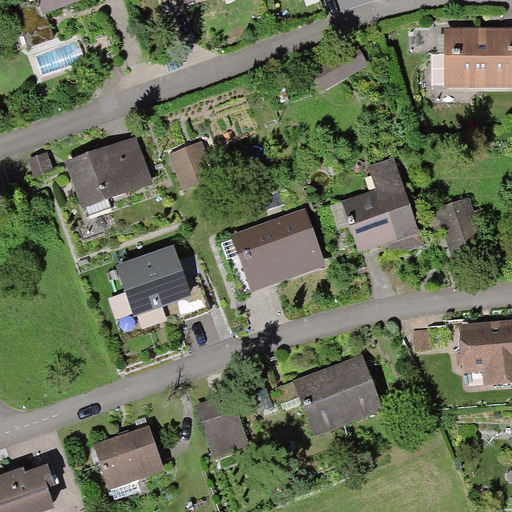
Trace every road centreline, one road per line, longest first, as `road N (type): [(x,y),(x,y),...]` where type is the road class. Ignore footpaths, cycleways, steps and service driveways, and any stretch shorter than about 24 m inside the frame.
road 1 (residential): [(0,436),(238,349),(387,307),(511,290)]
road 2 (residential): [(0,148),(326,27),(421,0)]
